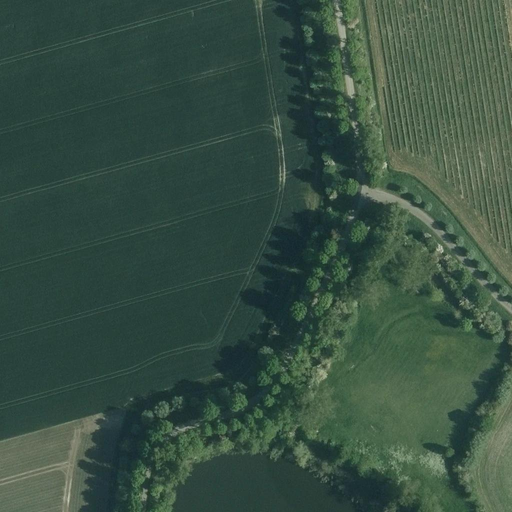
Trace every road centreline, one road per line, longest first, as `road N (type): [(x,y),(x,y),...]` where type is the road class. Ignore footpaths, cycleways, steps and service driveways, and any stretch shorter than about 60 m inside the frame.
road 1 (unclassified): [(141,511),(151,457),(166,438),(236,411),(276,378),(350,228),(360,189)]
road 2 (unclassified): [(511,308),(409,205),(360,189)]
road 3 (unclassified): [(360,189),(338,0)]
